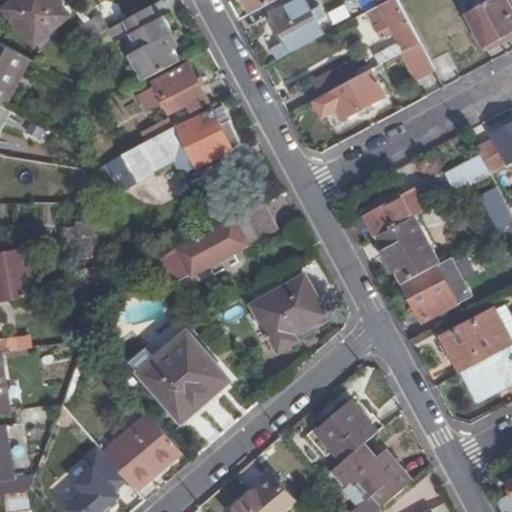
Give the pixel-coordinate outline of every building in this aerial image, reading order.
[(58,0),(16,0),(6,9),(36,43),(70,13),(58,0)] [(245,0),(253,14),(279,0),(245,0)] [(273,51),(278,61),(325,36),(320,27),(329,22),(323,10),(314,15),(305,0),(302,0),(274,16),(288,42),(273,51)] [(352,0),(361,16),(368,13),(391,0),(352,0)] [(375,57),(380,67),(393,60),(422,44),(398,0),(391,0),(368,13),(383,40),(395,34),(400,44),(375,57)] [(511,13),(505,0),(494,0),(467,15),(485,48),(511,34),(511,13)] [(128,58),(141,83),(181,61),(175,50),(181,46),(165,16),(158,19),(151,7),(121,22),(127,31),(139,52),(128,58)] [(102,14),(94,19),(87,24),(94,36),(108,29),(110,28),(102,14)] [(113,38),(127,31),(121,22),(110,28),(108,29),(113,38)] [(81,43),(89,40),(94,36),(87,24),(75,31),(81,43)] [(0,103),(4,105),(29,56),(0,39),(0,103)] [(407,86),(437,70),(422,44),(393,60),(407,86)] [(210,101),(190,63),(155,82),(156,86),(141,95),(151,112),(165,104),(170,113),(188,104),(191,112),(210,101)] [(314,83),(323,98),(354,81),(346,66),(314,83)] [(385,98),(371,71),(354,81),(323,98),(314,103),(322,119),(339,110),(345,120),(385,98)] [(4,105),(0,103),(0,131),(1,132),(12,113),(4,105)] [(181,128),(179,125),(175,128),(162,135),(125,155),(138,181),(155,173),(148,160),(186,140),(199,166),(242,145),(223,106),(181,128)] [(157,127),(162,135),(175,128),(171,119),(157,127)] [(511,126),(476,145),(482,156),(491,174),(511,162),(511,126)] [(446,175),(457,195),(492,176),(491,174),(482,156),(446,175)] [(497,229),(500,234),(511,227),(511,218),(490,181),(480,186),(482,192),(474,196),(493,231),(497,229)] [(367,218),(378,238),(413,219),(402,199),(391,205),(388,200),(366,212),(369,217),(367,218)] [(265,206),(168,258),(181,285),(250,248),(248,245),(277,229),(265,206)] [(442,247),(424,213),(413,219),(431,253),(442,247)] [(112,216),(95,219),(98,238),(101,251),(117,248),(112,216)] [(378,238),(403,286),(438,267),(431,253),(413,219),(378,238)] [(0,303),(28,299),(35,298),(30,267),(24,268),(22,250),(0,253),(0,303)] [(163,284),(169,278),(155,261),(146,266),(163,284)] [(458,305),(438,267),(403,286),(417,312),(423,309),(429,320),(439,315),(442,320),(447,317),(445,312),(458,305)] [(298,334),(324,318),(311,295),(317,292),(307,276),(257,307),(284,352),(302,341),(298,334)] [(444,337),(463,373),(511,346),(511,339),(496,309),(444,337)] [(148,352),(133,365),(183,424),(210,401),(232,383),(189,333),(156,361),(148,352)] [(511,346),(463,373),(477,400),(511,380),(511,346)] [(0,416),(11,414),(3,354),(0,354),(0,416)] [(337,452),(346,462),(366,444),(380,432),(355,403),(337,418),(320,433),(318,430),(310,438),(329,459),(337,452)] [(71,418),(60,426),(73,441),(83,432),(71,418)] [(151,418),(107,456),(139,492),(163,471),(182,455),(151,418)] [(0,496),(33,491),(38,476),(8,481),(0,435),(0,496)] [(346,462),(344,463),(357,478),(362,474),(378,492),(361,508),(363,511),(379,511),(394,500),(414,482),(386,450),(378,457),(366,444),(346,462)] [(73,456),(45,480),(56,492),(71,480),(84,469),(73,456)] [(236,508),(238,511),(287,511),(302,500),(278,472),(253,493),(236,508)] [(511,486),(511,498),(500,505),(503,511),(511,511),(511,483),(510,484),(511,486)]
